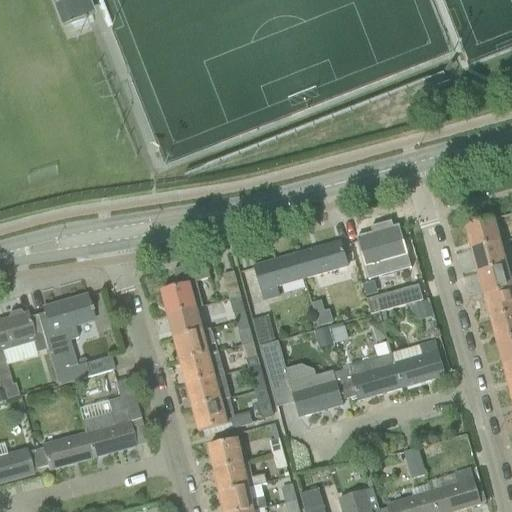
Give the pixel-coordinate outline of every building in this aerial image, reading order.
[(83,0),(48,0),(64,37),(94,25),(83,0)] [(500,244),(498,240),(493,221),(464,228),(471,252),(500,244)] [(371,235),(356,240),(368,282),(411,270),(398,227),(392,229),(391,225),(391,224),(370,230),(371,234),(372,235),(371,235)] [(340,244),(297,257),(304,281),(347,268),(346,266),(341,249),(340,244)] [(477,275),(506,268),(500,244),(471,252),(477,275)] [(275,289),(304,281),(297,257),(254,269),(264,303),(278,299),(275,289)] [(209,280),(205,264),(205,263),(173,272),(177,290),(161,294),(167,318),(201,308),(195,284),(209,280)] [(483,299),(511,291),(506,268),(477,275),(483,299)] [(233,274),(222,277),(229,301),(240,298),(233,274)] [(511,290),(511,291),(483,299),(490,321),(511,314),(511,290)] [(366,302),(370,317),(405,308),(401,292),(376,299),(366,302)] [(43,316),(36,318),(46,352),(46,353),(57,389),(88,380),(84,366),(76,368),(68,343),(77,341),(73,328),(92,322),(90,315),(92,314),(90,310),(89,310),(85,298),(46,310),(42,311),(43,316)] [(236,324),(246,320),(240,298),(229,301),(233,316),(234,316),(236,324)] [(422,321),(432,318),(427,303),(418,306),(422,321)] [(194,311),(201,309),(201,308),(167,318),(173,341),(201,334),(194,311)] [(324,314),(316,316),(319,329),(333,325),(330,312),(324,314)] [(26,316),(22,317),(18,313),(8,316),(8,321),(0,323),(0,385),(7,383),(4,372),(6,371),(5,368),(36,359),(35,355),(45,352),(36,318),(28,320),(26,316)] [(511,314),(490,321),(496,345),(511,340),(511,314)] [(263,341),(275,338),(269,317),(256,321),(263,341)] [(241,347),(253,344),(246,320),(236,324),(238,333),(237,333),(241,347)] [(335,344),(347,340),(344,329),(332,332),(335,344)] [(327,330),(314,334),(319,350),(332,347),(327,330)] [(209,348),(214,347),(210,331),(201,334),(173,341),(179,364),(207,357),(211,356),(209,348)] [(502,368),(511,365),(511,340),(496,345),(502,368)] [(248,372),(260,369),(253,344),(241,347),(248,372)] [(348,400),(341,374),(340,371),(297,384),(295,377),(287,380),(277,344),(260,349),(271,387),(288,382),(299,419),(341,407),(340,402),(348,400)] [(422,357),(394,365),(401,390),(444,378),(434,344),(419,348),(422,357)] [(207,357),(179,364),(186,388),(224,377),(218,354),(211,356),(207,357)] [(358,402),(401,390),(391,356),(349,369),(349,372),(341,374),(348,400),(356,398),(358,402)] [(509,391),(511,390),(511,365),(502,368),(509,391)] [(114,372),(111,373),(115,386),(119,401),(107,405),(111,418),(82,426),(91,460),(133,449),(127,425),(139,422),(127,382),(125,374),(123,369),(114,372)] [(228,401),(230,400),(224,377),(186,388),(192,410),(228,401)] [(253,394),(264,391),(261,377),(249,380),(253,394)] [(261,424),(272,421),(264,391),(253,394),(261,424)] [(227,417),(232,416),(228,401),(192,410),(198,435),(201,434),(202,439),(231,431),(229,423),(227,417)] [(250,427),(249,423),(248,419),(229,423),(231,431),(250,427)] [(48,472),(91,460),(82,426),(81,426),(83,437),(39,448),(40,451),(34,453),(39,470),(47,467),(48,472)] [(214,472),(242,466),(237,442),(208,448),(214,472)] [(270,458),(282,455),(278,442),(267,445),(270,458)] [(443,443),(432,446),(435,460),(446,457),(443,443)] [(410,482),(424,478),(416,451),(402,455),(410,482)] [(34,453),(26,455),(25,453),(0,458),(0,485),(32,476),(31,472),(39,470),(34,453)] [(274,474),(286,471),(282,455),(270,458),(274,474)] [(247,468),(243,469),(242,466),(214,472),(219,496),(248,490),(264,485),(263,478),(250,481),(247,468)] [(434,511),(458,511),(479,506),(469,471),(426,484),(434,511)] [(434,511),(426,484),(429,496),(385,507),(386,511),(381,511),(434,511)] [(248,491),(265,487),(264,485),(248,490),(219,496),(222,511),(255,511),(264,510),(262,501),(251,504),(248,491)] [(283,504),(295,501),(291,487),(280,490),(283,504)] [(324,511),(318,490),(299,495),(304,511),(379,511),(372,490),(338,500),(342,511),(324,511)] [(285,511),(297,511),(295,501),(283,504),(285,511)]
